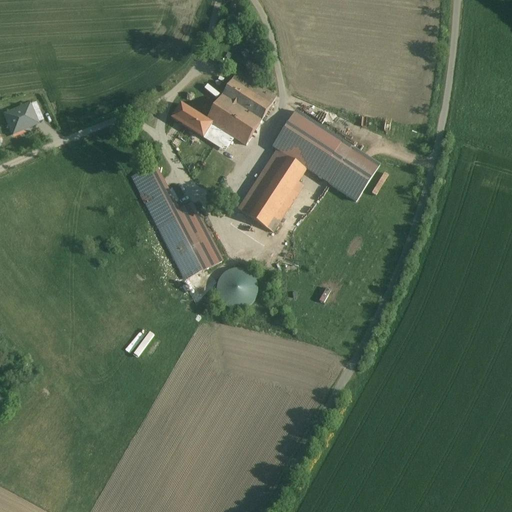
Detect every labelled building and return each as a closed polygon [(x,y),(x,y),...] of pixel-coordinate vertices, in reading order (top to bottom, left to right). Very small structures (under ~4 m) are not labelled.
[(238,73),(207,121),(225,133),(246,147),(277,98),(238,73)] [(356,118),(398,136),(404,122),(361,104),(356,118)] [(216,147),(225,133),(207,121),(181,105),(172,120),(216,147)] [(29,106),(6,116),(13,133),(20,130),(21,131),(37,124),(29,106)] [(297,112),(273,149),(279,153),(312,174),(357,203),(380,167),(297,112)] [(279,153),(240,213),(273,235),(312,174),(279,153)] [(136,177),(184,282),(224,264),(196,203),(180,210),(176,202),(180,200),(174,189),(168,192),(161,175),(143,183),(140,176),(136,177)] [(231,310),(237,311),(243,310),(249,308),(254,304),(257,298),(258,292),(258,286),(256,281),(251,275),(245,272),(238,270),(231,271),(225,275),(220,280),(218,285),(217,292),(218,298),(221,303),(226,307),(231,310)]
